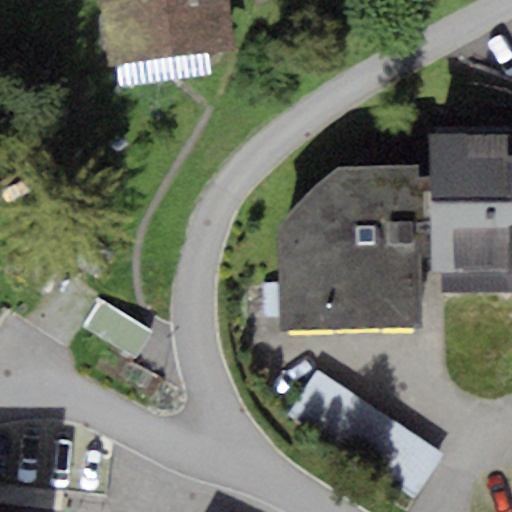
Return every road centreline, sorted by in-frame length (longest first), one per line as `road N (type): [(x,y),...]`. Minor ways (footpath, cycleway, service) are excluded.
road 1 (residential): [(244,460),(213,406),(193,345),(195,275),(216,208),(278,137),(352,85),(510,0)]
road 2 (residential): [(244,460),(142,425),(29,416),(0,427)]
